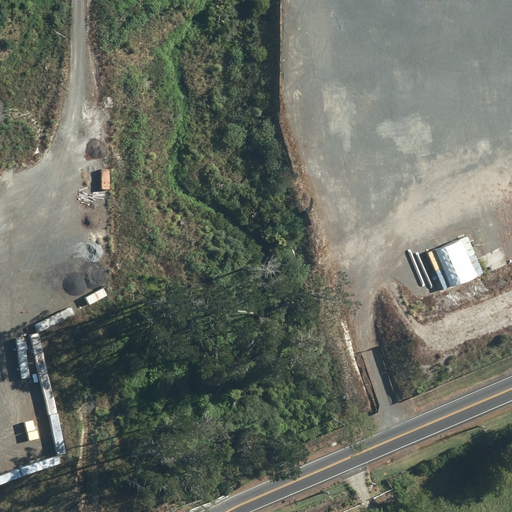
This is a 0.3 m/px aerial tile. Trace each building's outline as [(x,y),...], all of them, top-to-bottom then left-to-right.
[(102,289),(82,298),(85,305),(105,296),(102,289)] [(33,323),(36,331),(73,315),(69,308),(33,323)] [(36,332),(27,334),(35,375),(44,373),(36,332)] [(44,373),(35,375),(44,415),(53,413),(44,373)] [(53,413),(44,415),(52,456),(61,453),(53,413)] [(52,456),(13,469),(16,478),(55,465),(52,456)] [(13,469),(0,473),(0,483),(16,478),(13,469)]
